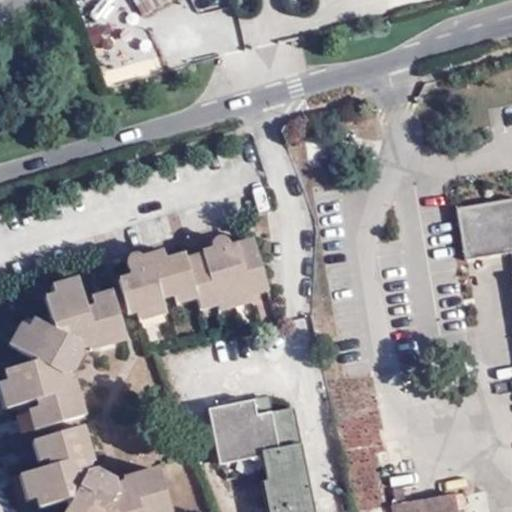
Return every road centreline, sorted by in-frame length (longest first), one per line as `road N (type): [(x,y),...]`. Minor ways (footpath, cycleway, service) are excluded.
road 1 (residential): [(256,101),(294,212),(301,355),(332,511)]
road 2 (secondary): [(0,176),(256,101)]
road 3 (secondary): [(256,101),(422,51)]
